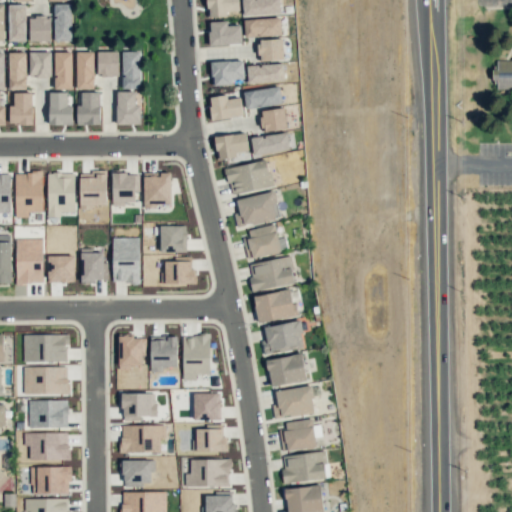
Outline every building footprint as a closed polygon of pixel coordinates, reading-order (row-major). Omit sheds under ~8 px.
[(206,0),(207,17),(227,16),(227,11),(239,11),(238,0),(206,0)] [(279,13),(279,0),(241,0),(243,15),(279,13)] [(53,4),(54,41),(71,41),(71,4),(53,4)] [(25,5),(8,5),(8,41),(25,41),(25,5)] [(29,41),(50,41),(50,17),(29,17),(29,41)] [(280,18),(243,19),(244,37),(281,35),(280,18)] [(209,45),(242,44),(241,25),(227,25),(227,21),(208,21),(209,45)] [(283,60),(282,39),(258,40),(258,61),(283,60)] [(50,51),(28,52),(29,77),(51,76),(50,51)] [(118,51),(97,51),(97,76),(118,76),(118,51)] [(122,88),(140,88),(139,51),(122,51),(122,88)] [(9,89),(26,89),(26,52),(8,53),(9,89)] [(54,89),(72,89),(71,52),(54,52),(54,89)] [(76,89),(93,89),(93,52),(76,52),(76,89)] [(511,88),(511,59),(494,60),(494,80),(496,80),(496,89),(511,88)] [(243,60),(211,61),(212,85),(244,84),(243,60)] [(284,81),(283,64),(247,65),(247,82),(284,81)] [(243,90),(245,108),(282,104),(280,87),(243,90)] [(116,124),(140,124),(140,105),(135,105),(135,91),(116,91),(116,124)] [(32,124),(32,93),(13,92),(13,105),(9,105),(9,124),(32,124)] [(72,124),(72,105),(67,105),(67,92),(48,92),(49,124),(72,124)] [(99,92),(81,92),(81,105),(76,105),(77,124),(100,124),(99,92)] [(208,98),(212,121),(243,115),(240,97),(227,99),(226,94),(208,98)] [(263,132),(287,128),(284,107),(260,111),(263,132)] [(215,136),(217,159),(236,157),(236,151),(248,150),(246,132),(215,136)] [(251,136),(252,154),(289,151),(287,133),(251,136)] [(225,167),(230,194),(272,187),(267,160),(225,167)] [(29,216),(29,212),(42,212),(41,172),(14,172),(15,217),(29,216)] [(47,172),(46,216),(59,217),(59,212),(74,212),(75,173),(47,172)] [(79,207),(106,207),(106,172),(79,172),(79,207)] [(9,173),(0,173),(0,211),(10,212),(9,173)] [(138,173),(111,174),(112,204),(135,204),(135,192),(139,192),(138,173)] [(143,174),(143,206),(171,206),(170,174),(143,174)] [(236,227),(278,218),(272,191),(235,199),(238,212),(233,213),(236,227)] [(160,225),(159,252),(185,252),(186,225),(160,225)] [(241,233),(247,259),(280,252),(274,225),(241,233)] [(0,282),(11,283),(10,234),(0,234),(0,282)] [(111,237),(112,282),(139,282),(139,237),(111,237)] [(42,238),(15,239),(16,283),(43,283),(42,238)] [(102,250),(80,250),(80,282),(103,282),(102,250)] [(47,256),(47,282),(74,282),(74,255),(47,256)] [(247,265),(253,291),(294,282),(288,256),(247,265)] [(164,260),(164,284),(193,283),(193,259),(164,260)] [(254,294),(257,321),(298,317),(296,302),(291,303),(290,290),(254,294)] [(263,327),(265,339),(260,340),(263,355),(304,346),(299,320),(263,327)] [(22,334),(23,362),(67,361),(67,334),(22,334)] [(176,335),(149,336),(150,370),(177,369),(176,335)] [(182,335),(182,380),(196,379),(196,374),(209,374),(209,335),(182,335)] [(118,369),(132,369),(132,365),(144,365),(143,336),(117,337),(118,369)] [(265,359),(270,386),(306,380),(301,353),(265,359)] [(67,366),(22,367),(23,394),(68,393),(67,366)] [(275,390),(276,403),(272,403),(273,417),(313,413),(311,386),(275,390)] [(193,392),(193,420),(219,420),(220,393),(193,392)] [(155,393),(121,393),(122,420),(141,420),(141,416),(155,416),(155,393)] [(28,428),(67,427),(67,399),(28,400),(28,428)] [(315,448),(312,420),(279,423),(281,450),(315,448)] [(165,424),(120,425),(121,453),(160,452),(160,438),(165,437),(165,424)] [(225,428),(195,429),(196,451),(225,451),(225,428)] [(29,460),(68,459),(68,432),(23,432),(24,446),(29,446),(29,460)] [(284,483),(326,478),(323,451),(281,456),(284,483)] [(153,459),(122,460),(122,487),(141,486),(141,482),(153,482),(153,459)] [(190,459),(189,473),(185,473),(184,486),(229,487),(229,459),(190,459)] [(31,466),(30,493),(69,493),(70,466),(31,466)] [(0,487),(8,479),(0,471),(0,487)] [(285,487),(286,511),(322,511),(321,486),(285,487)] [(121,491),(120,511),(165,511),(166,492),(121,491)] [(234,511),(234,495),(203,495),(203,511),(234,511)]
